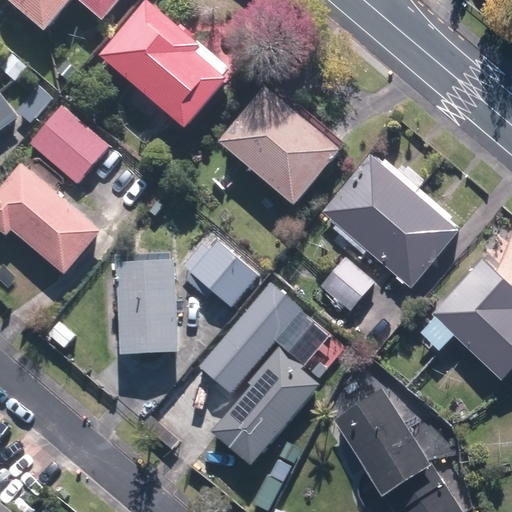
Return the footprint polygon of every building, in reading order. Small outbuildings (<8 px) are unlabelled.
[(1,0),(47,38),(77,3),(105,26),(126,0),(1,0)] [(201,52),(150,6),(102,59),(185,135),(230,86),(197,56),(201,52)] [(17,84),(29,70),(14,58),(3,72),(17,84)] [(55,101),(40,88),(17,114),(32,127),(55,101)] [(344,157),(267,92),(220,147),(297,212),(344,157)] [(0,135),(19,121),(0,95),(0,135)] [(113,151),(64,107),(29,145),(79,189),(113,151)] [(461,237),(372,158),(323,214),(412,292),(461,237)] [(65,278),(103,235),(23,166),(0,193),(0,233),(6,239),(12,232),(65,278)] [(185,209),(173,225),(188,236),(200,221),(185,209)] [(265,280),(229,249),(199,284),(236,315),(265,280)] [(347,260),(321,288),(351,315),(376,287),(347,260)] [(176,263),(117,267),(123,359),(182,356),(176,263)] [(511,291),(485,265),(433,318),(436,321),(422,336),(441,354),(455,339),(503,385),(511,375),(511,291)] [(305,313),(273,286),(201,370),(233,397),(305,313)] [(253,470),(321,389),(301,373),(305,368),(281,349),(250,385),(254,389),(213,437),(253,470)] [(430,466),(384,391),(335,421),(385,501),(387,500),(394,511),(460,511),(432,465),(430,466)] [(0,511),(10,511),(0,503),(0,511)]
